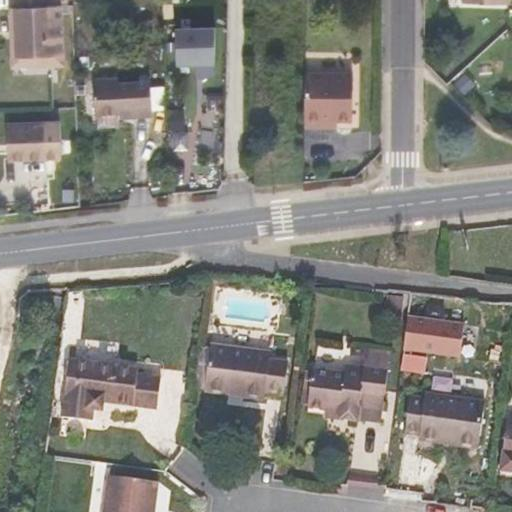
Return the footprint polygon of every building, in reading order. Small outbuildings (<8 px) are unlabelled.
[(13,65),(44,64),(63,63),(61,5),(46,5),(45,0),(27,0),(28,6),(17,6),(10,7),(13,65)] [(178,65),(210,64),(209,28),(176,29),(178,65)] [(352,74),(304,73),(303,128),(327,128),(327,121),(335,121),(350,121),(352,74)] [(123,118),(120,83),(119,84),(118,79),(93,80),(95,115),(119,113),(120,118),(123,118)] [(144,117),(142,82),(120,83),(123,118),(144,117)] [(152,116),(150,82),(142,82),(144,117),(152,116)] [(60,121),(7,123),(8,146),(8,159),(45,158),(45,151),(45,140),(61,139),(60,121)] [(465,322),(409,313),(405,347),(460,355),(465,322)] [(210,344),(204,391),(265,400),(266,392),(284,395),(288,361),(270,359),(271,351),(210,344)] [(352,346),(350,365),(346,365),(345,372),(312,368),(306,407),(325,410),(339,411),(338,419),(358,421),(360,404),(383,407),(389,364),(390,350),(352,346)] [(70,358),(62,417),(92,421),(94,410),(103,411),(104,402),(157,409),(161,377),(138,374),(138,367),(70,358)] [(424,398),(409,396),(404,433),(419,435),(418,439),(479,448),(485,401),(425,392),(424,398)] [(339,411),(325,410),(323,417),(338,419),(339,411)] [(511,417),(507,417),(499,471),(511,472),(511,417)] [(154,511),(158,481),(108,474),(102,511),(154,511)]
